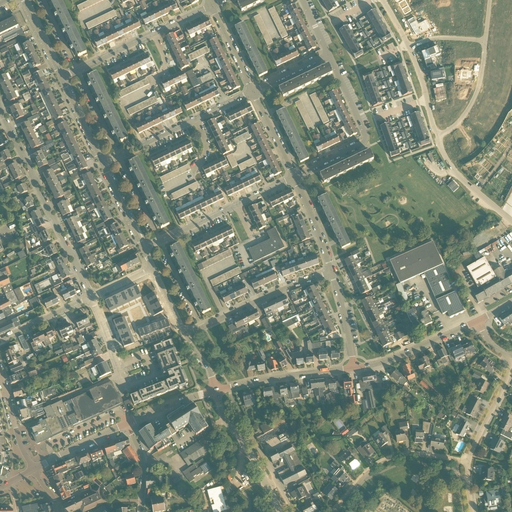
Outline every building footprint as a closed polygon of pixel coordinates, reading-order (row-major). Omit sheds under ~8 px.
[(63,4),(60,0),(46,0),(47,1),(47,2),(49,1),(50,3),(51,2),(54,8),(63,4)] [(256,0),(243,0),(236,4),(237,7),(239,6),(242,12),(250,8),(258,4),(256,0)] [(394,0),(396,2),(397,1),(405,15),(411,11),(404,0),(394,0)] [(169,5),(172,12),(178,9),(175,2),(169,5)] [(334,3),(326,8),(329,13),(337,8),(334,3)] [(62,24),(71,20),(67,12),(63,4),(54,8),(57,15),(54,16),(55,18),(57,17),(58,19),(59,18),(62,24)] [(290,13),(297,10),(294,4),(288,8),(289,11),(288,12),(282,15),(283,17),(287,15),(289,14),(290,13)] [(167,15),(172,12),(169,5),(164,8),(167,15)] [(161,17),(167,15),(164,8),(158,10),(161,17)] [(156,20),(161,17),(158,10),(153,13),(156,20)] [(293,19),(300,15),(297,10),(290,13),(293,19)] [(370,20),(378,15),(375,10),(367,15),(370,20)] [(151,22),(156,20),(153,13),(147,15),(151,22)] [(500,13),(499,26),(508,27),(510,14),(500,13)] [(19,39),(7,44),(0,47),(0,37),(2,37),(5,43),(18,36),(16,33),(19,32),(17,29),(21,28),(20,25),(19,26),(14,14),(0,21),(0,51),(1,51),(7,48),(20,42),(19,39)] [(145,25),(151,22),(147,15),(142,18),(145,25)] [(296,24),(302,21),(300,15),(293,19),(296,24)] [(370,20),(373,24),(381,20),(378,15),(370,20)] [(445,15),(435,16),(436,29),(439,29),(439,30),(443,30),(442,21),(445,21),(445,15)] [(414,17),(407,21),(415,35),(430,27),(426,20),(418,24),(414,17)] [(206,28),(211,26),(208,19),(203,21),(206,28)] [(70,41),(79,37),(75,29),(71,20),(62,24),(65,31),(62,33),(63,34),(65,34),(66,35),(67,35),(70,41)] [(137,20),(132,23),(135,30),(141,27),(137,20)] [(381,20),(373,24),(375,29),(383,25),(381,20)] [(200,31),(206,28),(203,21),(197,24),(200,31)] [(298,30),(305,26),(302,21),(296,24),(298,30)] [(251,40),(247,32),(243,24),(244,24),(243,23),(243,22),(239,24),(240,25),(235,28),(238,35),(237,35),(239,38),(240,38),(243,44),(251,40)] [(132,23),(127,25),(130,32),(135,30),(132,23)] [(195,33),(200,31),(197,24),(192,27),(195,33)] [(124,35),(130,32),(127,25),(126,25),(124,26),(121,28),(124,35)] [(386,29),(383,25),(375,29),(378,34),(386,29)] [(301,35),(308,32),(305,26),(298,30),(301,35)] [(342,36),(350,31),(347,26),(340,31),(342,36)] [(187,37),(195,33),(192,27),(186,29),(187,32),(185,33),(187,37)] [(119,38),(124,35),(121,28),(116,31),(119,38)] [(378,34),(381,39),(389,34),(386,29),(378,34)] [(498,33),(497,44),(504,45),(506,35),(507,35),(508,31),(501,30),(501,34),(498,33)] [(114,40),(119,38),(116,31),(110,33),(114,40)] [(342,36),(345,40),(353,36),(350,31),(342,36)] [(301,35),(303,40),(310,37),(308,32),(301,35)] [(108,43),(114,40),(110,33),(105,36),(108,43)] [(176,39),(173,34),(166,37),(169,42),(176,39)] [(389,34),(381,39),(383,43),(392,38),(389,34)] [(103,45),(108,43),(105,36),(100,38),(103,45)] [(356,41),(353,36),(345,40),(348,45),(356,41)] [(87,53),(83,45),(79,37),(70,41),(73,47),(70,49),(71,51),(73,50),(74,52),(75,51),(76,52),(78,57),(83,55),(84,57),(85,56),(87,55),(87,53)] [(305,44),(306,46),(313,42),(310,37),(303,40),(305,44)] [(97,48),(103,45),(100,38),(94,41),(97,48)] [(212,47),(219,44),(216,38),(210,42),(212,47)] [(171,48),(178,44),(176,39),(169,42),(171,48)] [(251,61),(259,57),(255,49),(251,40),(243,44),(246,51),(245,51),(247,55),(248,54),(251,61)] [(350,50),(358,45),(356,41),(348,45),(350,50)] [(19,54),(32,48),(30,42),(19,47),(21,51),(18,52),(19,54)] [(313,42),(306,46),(309,51),(316,48),(313,42)] [(174,53),(181,50),(178,44),(171,48),(174,53)] [(215,53),(222,49),(219,44),(212,47),(215,53)] [(353,54),(361,50),(358,45),(350,50),(353,54)] [(435,49),(425,53),(428,62),(427,62),(429,67),(436,65),(433,57),(437,56),(438,57),(443,55),(440,46),(434,48),(435,49)] [(35,53),(32,48),(19,54),(20,57),(23,55),(26,54),(27,57),(35,53)] [(497,48),(496,61),(505,62),(507,49),(497,48)] [(218,58),(224,55),(222,49),(215,53),(218,58)] [(295,49),(290,52),(293,59),(299,56),(295,49)] [(176,59),(183,55),(181,50),(174,53),(176,59)] [(364,54),(361,50),(353,54),(353,55),(355,59),(364,54)] [(290,52),(284,55),(288,62),(293,59),(290,52)] [(38,59),(35,53),(27,57),(29,61),(23,64),(24,66),(30,63),(38,59)] [(179,64),(186,61),(183,55),(176,59),(179,64)] [(220,63),(227,60),(224,55),(218,58),(220,63)] [(282,64),(288,62),(284,55),(279,57),(282,64)] [(142,58),(146,65),(151,63),(148,56),(142,58)] [(267,73),(263,65),(259,57),(251,61),(254,68),(253,68),(255,71),(256,71),(259,77),(267,73)] [(277,67),(282,64),(279,57),(273,60),(277,67)] [(140,68),(146,65),(142,58),(137,61),(140,68)] [(30,63),(33,69),(41,65),(38,59),(30,63)] [(223,69),(230,65),(227,60),(220,63),(223,69)] [(135,70),(140,68),(137,61),(132,64),(135,70)] [(186,61),(179,64),(182,70),(189,66),(186,61)] [(403,68),(404,68),(402,63),(393,66),(395,71),(403,68)] [(130,73),(135,70),(132,64),(126,66),(130,73)] [(225,74),(232,71),(230,65),(223,69),(225,74)] [(324,78),(332,74),(328,65),(320,69),(312,73),(316,81),(324,78)] [(494,68),(494,72),(494,75),(505,76),(506,69),(508,70),(508,66),(501,65),(501,68),(495,67),(495,68),(494,68)] [(124,76),(130,73),(126,66),(121,69),(124,76)] [(470,68),(455,66),(455,70),(458,71),(458,78),(461,78),(460,82),(471,83),(472,71),(469,71),(470,68)] [(396,76),(405,73),(403,68),(395,71),(396,76)] [(119,78),(124,76),(121,69),(115,71),(119,78)] [(435,73),(430,74),(432,81),(443,79),(441,72),(444,72),(444,69),(435,70),(435,73)] [(214,78),(211,73),(197,80),(192,70),(186,73),(193,88),(214,78)] [(36,80),(44,77),(41,71),(33,75),(36,80)] [(113,81),(119,78),(115,71),(110,74),(113,81)] [(228,80),(235,76),(232,71),(225,74),(228,80)] [(178,75),(181,82),(186,79),(183,72),(178,75)] [(308,85),(316,81),(312,73),(304,77),(295,81),(299,89),(308,85)] [(364,81),(373,78),(371,73),(362,77),(364,82),(365,82),(364,81)] [(405,73),(396,76),(398,81),(407,78),(405,73)] [(104,90),(100,82),(96,74),(88,78),(91,84),(88,86),(89,87),(89,88),(91,87),(92,89),(93,88),(96,94),(104,90)] [(0,84),(1,84),(8,80),(6,75),(0,77),(0,84)] [(175,85),(181,82),(178,75),(172,78),(175,85)] [(231,85),(237,82),(235,76),(228,80),(231,85)] [(36,80),(39,86),(46,82),(44,77),(36,80)] [(170,87),(175,85),(172,78),(167,80),(170,87)] [(364,81),(365,82),(366,87),(375,84),(373,78),(364,81)] [(407,78),(398,81),(400,86),(409,83),(407,78)] [(11,86),(8,80),(1,84),(2,87),(2,88),(3,90),(11,86)] [(164,90),(170,87),(167,80),(161,83),(164,90)] [(281,98),(291,93),(299,89),(295,81),(287,85),(279,89),(281,94),(280,95),(281,98)] [(492,81),(489,93),(498,95),(501,83),(492,81)] [(41,92),(49,88),(46,82),(39,86),(41,92)] [(237,82),(231,85),(233,91),(240,87),(237,82)] [(409,83),(400,86),(402,91),(410,88),(409,83)] [(375,84),(366,87),(368,92),(377,89),(375,84)] [(436,90),(434,91),(436,101),(446,99),(443,85),(435,86),(436,90)] [(13,90),(11,86),(3,90),(4,91),(3,91),(4,94),(5,93),(6,96),(14,92),(14,93),(17,91),(16,89),(13,90)] [(42,92),(44,98),(52,94),(49,88),(41,92),(42,92)] [(211,91),(214,98),(219,95),(216,88),(211,91)] [(410,88),(402,91),(404,97),(412,93),(410,88)] [(214,98),(211,91),(210,89),(204,91),(205,93),(208,100),(214,98)] [(377,89),(368,92),(370,97),(379,94),(377,89)] [(104,110),(112,106),(108,98),(104,90),(96,94),(99,101),(96,102),(97,104),(98,103),(99,105),(101,104),(104,110)] [(332,99),(339,96),(336,90),(329,94),(332,99)] [(17,99),(14,93),(14,92),(6,96),(7,97),(6,97),(7,99),(8,99),(9,102),(17,99)] [(203,103),(208,100),(205,93),(200,96),(203,103)] [(44,98),(47,103),(55,100),(52,94),(44,98)] [(372,102),(380,99),(379,94),(370,97),(372,102)] [(198,106),(203,103),(200,96),(194,99),(198,106)] [(334,105),(341,101),(339,96),(332,99),(334,105)] [(192,108),(198,106),(194,99),(189,101),(192,108)] [(380,99),(372,102),(374,107),(382,104),(380,99)] [(486,100),(481,110),(488,114),(493,104),(495,105),(496,102),(490,99),(489,102),(486,100)] [(47,103),(50,109),(57,105),(55,100),(47,103)] [(187,111),(192,108),(189,101),(183,104),(187,111)] [(337,110),(344,107),(341,101),(334,105),(337,110)] [(13,114),(21,110),(18,105),(10,109),(12,111),(11,112),(12,114),(13,114)] [(50,109),(52,115),(60,111),(57,105),(50,109)] [(247,114),(253,111),(250,105),(244,107),(247,114)] [(104,119),(105,120),(106,119),(107,121),(109,121),(112,127),(120,123),(116,115),(112,106),(104,110),(107,117),(104,119)] [(173,109),(177,116),(182,113),(179,106),(173,109)] [(242,117),(247,114),(244,107),(239,110),(242,117)] [(340,115),(346,112),(344,107),(337,110),(340,115)] [(284,130),(293,126),(289,118),(285,110),(284,108),(281,109),(282,111),(276,114),(280,120),(279,121),(280,124),(281,124),(284,130)] [(171,118),(177,116),(173,109),(168,111),(171,118)] [(24,117),(21,110),(13,114),(13,115),(14,118),(15,117),(16,121),(24,117)] [(236,119),(242,117),(239,110),(233,112),(236,119)] [(63,117),(60,111),(52,115),(55,121),(63,117)] [(166,121),(171,118),(168,111),(163,114),(166,121)] [(151,112),(149,113),(151,116),(152,119),(155,126),(161,123),(157,117),(156,114),(153,115),(151,112)] [(231,122),(236,119),(233,112),(228,115),(231,122)] [(342,121),(349,117),(346,112),(340,115),(342,121)] [(412,121),(421,118),(419,113),(411,116),(412,121)] [(481,113),(473,124),(481,130),(489,119),(481,113)] [(163,114),(157,117),(161,123),(166,121),(163,114)] [(345,126),(352,123),(349,117),(342,121),(345,126)] [(423,123),(421,118),(412,121),(414,127),(423,123)] [(152,119),(146,122),(150,129),(155,126),(152,119)] [(210,128),(217,125),(214,119),(207,123),(210,128)] [(23,131),(24,132),(32,128),(29,122),(21,126),(22,129),(23,132),(23,131)] [(61,132),(68,128),(66,122),(58,126),(61,132)] [(144,131),(150,129),(146,122),(141,124),(144,131)] [(112,135),(112,137),(113,137),(114,136),(115,138),(117,137),(120,143),(124,141),(125,141),(126,142),(129,141),(128,139),(124,131),(120,123),(112,127),(115,133),(112,135)] [(347,132),(354,128),(352,123),(345,126),(347,132)] [(423,123),(414,127),(416,132),(425,129),(423,123)] [(139,134),(144,131),(141,124),(135,127),(139,134)] [(253,133),(261,130),(258,124),(251,127),(253,133)] [(383,132),(391,129),(389,124),(381,127),(383,132)] [(213,134),(220,130),(217,125),(210,128),(213,134)] [(301,143),(297,134),(293,126),(284,130),(288,137),(286,137),(288,140),(289,140),(292,147),(301,143)] [(32,128),(24,132),(25,135),(26,137),(27,138),(34,134),(32,128)] [(61,132),(63,137),(71,134),(68,128),(61,132)] [(354,128),(347,132),(350,137),(357,134),(354,128)] [(391,129),(383,132),(384,137),(393,134),(391,129)] [(418,137),(427,134),(425,129),(416,132),(418,137)] [(215,139),(222,136),(220,130),(213,134),(215,139)] [(256,138),(263,135),(261,130),(253,133),(256,138)] [(466,133),(464,136),(473,143),(477,138),(479,139),(481,136),(476,132),(474,134),(470,130),(469,130),(466,133)] [(37,140),(34,134),(27,138),(26,139),(27,141),(28,141),(29,144),(37,140)] [(66,143),(74,139),(71,134),(63,137),(66,143)] [(393,134),(384,137),(386,142),(395,139),(393,134)] [(427,134),(418,137),(420,142),(428,139),(428,138),(427,134)] [(259,144),(266,140),(263,135),(256,138),(259,144)] [(331,138),(334,145),(340,142),(337,135),(331,138)] [(225,141),(222,136),(215,139),(218,144),(225,141)] [(37,140),(29,144),(30,144),(29,144),(30,147),(31,147),(32,150),(40,146),(40,145),(44,144),(41,138),(40,138),(37,140)] [(329,147),(334,145),(331,138),(326,140),(329,147)] [(429,138),(428,138),(428,139),(420,142),(422,147),(431,144),(429,138)] [(459,138),(448,144),(452,153),(464,147),(459,138)] [(69,149),(76,145),(74,139),(66,143),(69,149)] [(395,139),(386,142),(388,147),(396,144),(395,139)] [(261,149),(268,146),(266,140),(259,144),(261,149)] [(324,150),(329,147),(326,140),(320,143),(324,150)] [(187,151),(193,148),(189,141),(184,144),(187,151)] [(220,150),(227,146),(225,141),(218,144),(220,150)] [(296,153),(294,154),(296,157),(297,156),(300,163),(309,159),(305,151),(301,143),(292,147),(296,153)] [(318,153),(324,150),(320,143),(315,146),(318,153)] [(182,154),(187,151),(184,144),(178,147),(182,154)] [(390,152),(398,149),(396,144),(388,147),(390,152)] [(71,154),(79,150),(76,145),(69,149),(71,154)] [(231,145),(227,146),(220,150),(223,155),(230,152),(234,150),(232,147),(231,145)] [(45,158),(48,156),(46,152),(49,151),(47,146),(39,150),(41,152),(33,156),(36,162),(45,158)] [(264,155),(271,151),(268,146),(261,149),(264,155)] [(177,156),(182,154),(178,147),(173,149),(176,156),(177,156)] [(173,162),(174,166),(176,169),(178,168),(177,165),(175,161),(178,160),(177,156),(176,156),(173,149),(168,152),(171,159),(173,162)] [(390,152),(389,152),(391,158),(400,154),(398,149),(390,152)] [(72,155),(74,160),(82,156),(79,150),(71,154),(72,155)] [(0,161),(0,163),(1,163),(5,161),(11,158),(7,151),(1,154),(0,154),(0,161)] [(267,160),(274,157),(271,151),(264,155),(267,160)] [(357,167),(365,163),(373,159),(369,151),(361,155),(353,159),(357,167)] [(165,161),(171,159),(168,152),(162,155),(165,161)] [(163,163),(165,161),(162,155),(157,157),(164,171),(166,170),(164,167),(163,163)] [(82,156),(74,160),(76,163),(67,168),(68,170),(85,162),(82,156)] [(146,176),(142,167),(138,159),(137,157),(134,159),(134,161),(129,163),(132,170),(129,172),(130,173),(132,172),(133,174),(134,174),(137,180),(146,176)] [(161,172),(164,171),(157,157),(151,160),(154,167),(155,166),(157,170),(160,169),(161,172)] [(269,165),(276,162),(274,157),(267,160),(269,165)] [(47,162),(45,158),(36,162),(39,169),(47,165),(48,167),(56,164),(53,159),(47,162)] [(219,161),(222,167),(228,165),(224,158),(219,161)] [(340,175),(349,171),(357,167),(353,159),(345,163),(336,167),(340,175)] [(219,161),(213,163),(217,170),(222,167),(219,161)] [(69,172),(72,171),(75,169),(76,170),(78,169),(80,172),(88,168),(85,162),(68,170),(69,172)] [(272,171),(279,167),(276,162),(269,165),(272,171)] [(213,163),(208,166),(211,173),(217,170),(213,163)] [(7,168),(7,169),(10,175),(12,174),(19,171),(16,164),(12,166),(7,168)] [(47,180),(55,176),(53,172),(59,169),(57,164),(50,168),(51,170),(44,174),(47,180)] [(211,173),(208,166),(202,169),(206,175),(211,173)] [(279,167),(272,171),(269,172),(270,176),(273,174),(275,176),(281,173),(279,167)] [(336,167),(328,171),(320,175),(323,180),(321,181),(322,184),(332,179),(340,175),(336,167)] [(21,174),(19,171),(12,174),(10,175),(13,181),(14,181),(22,177),(21,174)] [(85,183),(93,179),(90,173),(83,177),(85,183)] [(252,177),(255,184),(261,181),(258,174),(252,177)] [(50,187),(58,183),(55,176),(47,180),(50,187)] [(153,192),(149,184),(146,176),(137,180),(140,186),(137,188),(138,189),(138,190),(140,189),(141,191),(142,190),(145,196),(153,192)] [(250,186),(255,184),(252,177),(247,179),(250,186)] [(96,185),(93,179),(85,183),(83,184),(79,186),(80,188),(84,187),(84,186),(86,185),(88,188),(96,185)] [(244,189),(250,186),(247,179),(241,182),(244,189)] [(448,186),(454,192),(459,187),(453,181),(448,186)] [(239,191),(244,189),(241,182),(236,184),(239,191)] [(53,193),(61,189),(58,183),(50,187),(53,193)] [(234,194),(239,191),(236,184),(230,187),(234,194)] [(21,194),(21,195),(27,192),(24,185),(14,189),(16,194),(17,193),(18,196),(21,194)] [(91,194),(98,190),(96,185),(88,188),(91,194)] [(228,197),(234,194),(230,187),(225,190),(228,197)] [(70,196),(72,195),(70,190),(64,193),(61,189),(53,193),(56,200),(64,196),(65,198),(70,196)] [(93,200),(101,196),(98,190),(91,194),(93,200)] [(289,200),(294,197),(291,190),(285,193),(289,200)] [(161,208),(157,200),(153,192),(145,196),(148,203),(145,204),(146,206),(148,205),(149,207),(150,206),(153,213),(161,208)] [(215,195),(218,201),(224,199),(220,192),(215,195)] [(283,202),(289,200),(285,193),(280,195),(283,202)] [(326,216),(334,212),(330,204),(326,195),(325,193),(322,195),(323,197),(318,199),(321,206),(320,207),(322,210),(323,209),(326,216)] [(213,204),(218,201),(215,195),(209,197),(213,204)] [(278,205),(283,202),(280,195),(274,198),(278,205)] [(60,211),(70,206),(71,206),(68,200),(71,198),(70,196),(65,198),(66,201),(65,202),(58,205),(60,211)] [(95,203),(96,205),(104,202),(101,196),(93,200),(95,203)] [(207,207),(213,204),(209,197),(204,200),(207,207)] [(33,210),(32,207),(34,206),(31,201),(32,201),(30,198),(24,201),(23,198),(18,200),(12,203),(13,206),(20,203),(24,211),(25,210),(27,213),(30,212),(33,210)] [(272,208),(278,205),(274,198),(269,201),(269,202),(272,208)] [(202,209),(207,207),(204,200),(199,202),(202,209)] [(99,211),(107,207),(104,202),(96,205),(93,207),(90,208),(91,211),(95,209),(95,210),(98,208),(99,211)] [(197,212),(202,209),(199,202),(193,205),(197,212)] [(191,214),(197,212),(193,205),(188,208),(191,214)] [(258,211),(256,205),(249,208),(251,214),(258,211)] [(70,213),(72,212),(70,206),(60,211),(63,216),(70,213)] [(102,217),(109,213),(107,207),(99,211),(102,217)] [(153,221),(154,222),(156,221),(157,223),(158,223),(158,224),(161,229),(169,225),(165,217),(161,208),(153,213),(156,219),(153,221)] [(186,217),(191,214),(188,208),(182,210),(186,217)] [(180,220),(186,217),(182,210),(177,213),(180,220)] [(32,223),(42,218),(39,211),(31,215),(30,212),(27,213),(25,214),(29,221),(30,220),(32,223)] [(254,219),(261,216),(258,211),(251,214),(254,219)] [(334,232),(342,228),(338,220),(334,212),(326,216),(329,223),(328,223),(329,226),(330,226),(334,232)] [(109,213),(102,217),(104,222),(112,219),(109,213)] [(295,224),(303,221),(301,215),(293,218),(295,224)] [(256,225),(263,221),(261,216),(254,219),(256,225)] [(74,217),(67,221),(70,227),(77,223),(80,221),(82,220),(81,218),(76,220),(74,217)] [(35,234),(39,231),(38,228),(45,225),(42,218),(32,223),(33,226),(32,227),(33,229),(35,234)] [(269,225),(266,227),(263,221),(256,225),(259,230),(265,228),(266,231),(271,229),(269,225)] [(297,230),(305,227),(303,221),(295,224),(297,230)] [(80,229),(77,223),(70,227),(72,232),(80,229)] [(105,229),(108,235),(120,229),(117,223),(109,227),(106,228),(105,229)] [(228,237),(234,234),(231,227),(225,230),(228,237)] [(300,236),(308,233),(305,227),(297,230),(300,236)] [(85,233),(82,228),(80,229),(72,232),(75,238),(82,234),(85,233)] [(350,245),(346,236),(342,228),(334,232),(337,239),(336,240),(337,243),(338,242),(339,243),(342,249),(350,245)] [(112,239),(122,234),(120,229),(108,235),(106,235),(107,238),(111,236),(112,239)] [(275,229),(267,232),(271,240),(252,249),(254,254),(251,255),(254,262),(284,248),(275,229)] [(223,239),(228,237),(225,230),(220,232),(223,239)] [(43,244),(46,242),(51,240),(47,231),(41,234),(39,231),(35,234),(37,240),(39,239),(40,241),(43,244)] [(221,240),(223,239),(220,232),(214,235),(218,242),(221,240)] [(308,233),(300,236),(302,242),(310,239),(308,233)] [(82,234),(75,238),(78,243),(85,240),(82,234)] [(117,244),(125,240),(122,234),(112,239),(114,243),(110,245),(111,247),(115,245),(117,244)] [(212,244),(218,242),(214,235),(209,238),(212,244)] [(212,244),(209,238),(204,240),(207,247),(212,244)] [(120,249),(117,251),(119,254),(126,251),(125,248),(128,246),(125,240),(117,244),(120,249)] [(201,250),(207,247),(204,240),(198,243),(201,250)] [(433,242),(390,261),(400,284),(424,273),(442,315),(447,312),(450,318),(464,311),(461,306),(433,242)] [(187,261),(183,253),(179,245),(178,243),(175,244),(176,246),(175,247),(170,249),(174,256),(171,257),(171,258),(171,259),(173,258),(174,260),(175,259),(178,265),(187,261)] [(196,252),(201,250),(198,243),(193,245),(196,252)] [(48,257),(50,257),(57,253),(53,245),(46,248),(46,249),(43,250),(44,253),(43,256),(48,257)] [(82,256),(89,253),(87,247),(80,251),(82,256)] [(316,256),(313,257),(312,254),(311,255),(310,251),(308,252),(313,266),(319,264),(316,256)] [(307,268),(313,266),(308,252),(305,253),(306,257),(303,258),(304,261),(304,260),(307,268)] [(357,259),(354,260),(352,257),(356,255),(354,252),(346,256),(347,259),(345,261),(347,266),(358,261),(357,259)] [(479,252),(473,255),(477,261),(483,258),(479,252)] [(97,253),(91,256),(89,253),(82,256),(85,262),(92,258),(98,255),(97,253)] [(128,259),(133,267),(139,263),(136,256),(137,255),(136,253),(130,256),(130,258),(128,259)] [(296,256),(294,257),(295,260),(296,263),(292,265),(295,273),(301,271),(298,263),(297,259),(296,256)] [(58,267),(64,264),(61,258),(55,261),(52,262),(51,260),(45,262),(47,265),(51,263),(52,266),(56,264),(58,267)] [(92,258),(85,262),(88,267),(91,265),(93,268),(100,265),(98,262),(95,264),(92,258)] [(502,289),(493,272),(484,258),(466,268),(478,289),(472,292),(478,303),(502,289)] [(116,268),(118,272),(119,274),(123,272),(133,267),(128,259),(115,266),(116,268)] [(7,276),(8,275),(23,269),(22,267),(25,266),(22,260),(1,270),(0,270),(0,288),(2,287),(10,284),(11,284),(7,276)] [(300,262),(298,263),(301,271),(307,268),(304,260),(304,261),(300,262)] [(358,268),(356,265),(359,264),(362,262),(361,260),(358,261),(347,266),(350,272),(358,268)] [(186,282),(195,277),(191,269),(187,261),(178,265),(182,272),(178,273),(179,275),(181,274),(182,276),(183,275),(186,282)] [(61,273),(67,270),(64,264),(58,267),(60,273),(61,273)] [(292,265),(286,267),(289,275),(295,273),(292,265)] [(283,277),(289,275),(286,267),(280,269),(283,277)] [(361,274),(359,272),(362,271),(361,267),(358,268),(350,272),(353,278),(361,274)] [(493,272),(502,289),(511,283),(511,269),(505,273),(502,268),(493,272)] [(59,279),(52,283),(54,287),(61,284),(60,281),(63,279),(70,276),(67,270),(61,273),(60,273),(57,275),(58,279),(59,279)] [(268,274),(271,282),(277,279),(274,271),(268,274)] [(361,274),(353,278),(356,283),(363,280),(366,279),(369,277),(367,271),(363,273),(361,274)] [(255,276),(254,273),(251,274),(253,277),(252,277),(254,280),(251,282),(254,290),(260,287),(256,279),(255,276)] [(266,284),(271,282),(268,274),(262,277),(266,284)] [(194,298),(203,294),(199,286),(195,277),(186,282),(190,288),(186,290),(187,291),(189,291),(190,293),(191,292),(194,298)] [(262,277),(256,279),(260,287),(266,284),(262,277)] [(366,285),(372,283),(371,280),(368,282),(366,279),(363,280),(356,283),(358,289),(366,285)] [(235,282),(238,288),(242,296),(248,293),(244,285),(241,287),(238,280),(235,282)] [(242,296),(238,288),(235,282),(233,283),(236,289),(233,290),(236,298),(242,296)] [(35,285),(39,294),(43,292),(39,283),(35,285)] [(397,285),(403,302),(408,301),(402,283),(397,285)] [(14,291),(10,284),(2,287),(5,295),(14,291)] [(369,291),(366,285),(358,289),(361,295),(369,291)] [(137,286),(130,289),(135,299),(141,296),(137,286)] [(227,293),(231,301),(236,298),(233,290),(229,292),(226,286),(224,287),(226,290),(227,293)] [(314,286),(306,290),(303,291),(305,295),(306,297),(309,296),(316,292),(314,286)] [(15,304),(19,302),(24,299),(25,299),(20,288),(14,291),(5,295),(8,301),(0,304),(0,311),(8,308),(15,304)] [(67,291),(71,298),(77,295),(73,288),(67,291)] [(130,289),(124,292),(129,302),(135,299),(130,289)] [(65,300),(71,298),(67,291),(61,293),(65,300)] [(124,292),(118,295),(122,305),(129,302),(124,292)] [(311,302),(319,298),(316,292),(309,296),(311,302)] [(154,293),(144,297),(147,304),(157,299),(154,293)] [(227,293),(221,296),(225,304),(231,301),(227,293)] [(211,310),(207,302),(203,294),(194,298),(197,305),(194,306),(195,308),(197,307),(198,309),(199,308),(202,314),(211,310)] [(291,297),(294,303),(297,301),(301,300),(299,297),(299,298),(299,297),(297,294),(294,296),(291,297)] [(118,295),(111,298),(116,308),(122,305),(118,295)] [(50,299),(53,306),(59,303),(56,296),(50,299)] [(279,299),(283,307),(289,304),(285,296),(279,299)] [(37,297),(29,301),(33,310),(41,306),(40,302),(37,297)] [(361,301),(364,307),(372,303),(372,304),(374,302),(372,297),(361,301)] [(111,298),(105,301),(110,311),(116,308),(111,298)] [(307,309),(308,310),(311,309),(312,308),(314,307),(322,304),(319,298),(311,302),(309,303),(311,306),(307,308),(307,309)] [(47,309),(53,306),(50,299),(44,302),(47,309)] [(157,299),(147,304),(150,310),(160,306),(157,299)] [(274,302),(277,310),(279,312),(282,311),(284,310),(283,307),(279,299),(274,302)] [(274,311),(277,310),(274,302),(268,304),(271,312),(272,312),(274,316),(275,318),(277,317),(276,314),(274,311)] [(375,309),(372,304),(372,303),(364,307),(367,313),(375,309)] [(272,312),(271,312),(268,304),(262,307),(267,316),(268,318),(274,316),(272,312)] [(317,313),(325,309),(322,304),(314,307),(317,313)] [(160,306),(150,310),(153,317),(163,312),(160,306)] [(11,315),(8,308),(0,311),(0,320),(5,318),(11,315)] [(367,313),(370,318),(382,313),(385,311),(383,308),(378,310),(377,308),(375,309),(367,313)] [(320,318),(327,315),(325,309),(317,313),(320,318)] [(418,319),(417,319),(413,309),(406,312),(411,322),(415,329),(423,326),(423,327),(432,323),(426,311),(422,313),(424,319),(421,321),(418,322),(417,320),(418,319)] [(260,318),(258,314),(256,310),(250,313),(254,320),(260,318)] [(248,323),(254,320),(250,313),(245,315),(248,323)] [(370,318),(372,324),(383,319),(384,318),(382,313),(370,318)] [(511,324),(511,321),(507,314),(499,319),(504,326),(509,322),(511,325),(511,324)] [(243,326),(248,323),(245,315),(239,318),(243,326)] [(320,326),(322,324),(330,321),(327,315),(320,318),(320,319),(317,320),(314,321),(315,324),(318,322),(320,326)] [(86,329),(87,328),(91,326),(87,316),(81,319),(84,326),(85,328),(86,329)] [(123,317),(113,321),(116,328),(126,324),(123,317)] [(0,335),(15,328),(21,325),(18,318),(0,326),(0,335)] [(238,339),(236,333),(242,330),(243,333),(246,332),(244,329),(243,326),(239,318),(233,321),(234,324),(228,327),(234,340),(238,339)] [(85,328),(84,326),(81,319),(75,322),(78,328),(80,331),(85,328)] [(375,330),(389,323),(388,321),(385,322),(383,319),(372,324),(375,330)] [(325,330),(333,326),(330,321),(322,324),(325,330)] [(378,335),(388,331),(388,330),(389,330),(388,327),(390,325),(389,323),(375,330),(378,335)] [(64,327),(67,333),(73,331),(70,324),(64,327)] [(126,324),(116,328),(119,335),(129,330),(126,324)] [(325,330),(326,332),(328,336),(336,332),(333,326),(325,330)] [(69,336),(67,333),(64,327),(58,330),(61,336),(62,336),(63,339),(69,336)] [(49,339),(54,337),(50,328),(45,331),(46,333),(49,339)] [(129,330),(119,335),(121,341),(131,337),(129,330)] [(388,331),(378,335),(381,341),(388,337),(388,338),(394,335),(393,332),(390,334),(388,331)] [(49,339),(46,333),(45,333),(43,334),(42,332),(37,335),(40,343),(43,342),(46,347),(51,344),(49,339)] [(88,333),(87,334),(85,334),(86,337),(84,338),(84,336),(82,337),(82,335),(79,336),(80,338),(79,338),(82,343),(85,342),(86,341),(85,340),(90,338),(88,335),(88,333)] [(38,345),(40,343),(37,335),(31,337),(32,339),(29,340),(29,341),(34,352),(40,350),(38,345)] [(131,337),(121,341),(124,347),(134,343),(131,337)] [(391,343),(388,338),(388,337),(381,341),(383,347),(391,343)] [(85,354),(99,347),(96,340),(88,344),(90,349),(88,350),(87,350),(83,352),(85,354)] [(174,350),(173,348),(172,346),(173,345),(171,340),(153,347),(156,354),(159,364),(162,370),(164,375),(167,373),(169,378),(175,375),(177,379),(174,381),(165,384),(156,388),(147,391),(138,395),(131,397),(134,406),(139,404),(138,402),(140,402),(142,401),(143,402),(148,400),(147,399),(149,398),(151,397),(152,399),(157,397),(156,395),(158,395),(160,394),(161,395),(166,393),(165,392),(167,391),(169,390),(170,392),(175,390),(174,388),(176,388),(178,387),(179,389),(187,386),(185,382),(187,381),(184,371),(183,372),(181,368),(181,367),(179,364),(180,363),(178,358),(177,359),(176,357),(175,355),(177,354),(175,349),(174,350)] [(339,351),(331,352),(330,342),(326,342),(327,350),(326,350),(327,352),(327,357),(331,356),(331,359),(340,359),(339,351)] [(466,345),(461,347),(465,356),(466,357),(475,353),(471,343),(467,344),(466,345)] [(7,359),(15,356),(14,353),(19,351),(17,345),(5,350),(6,352),(4,353),(7,359)] [(455,360),(465,356),(461,347),(460,345),(456,347),(455,347),(451,349),(455,360)] [(95,358),(102,355),(99,347),(85,354),(86,357),(88,356),(93,354),(95,358)] [(297,348),(298,353),(291,353),(289,349),(286,351),(291,360),(294,358),(296,358),(297,365),(301,365),(301,364),(304,364),(302,348),(297,348)] [(445,367),(444,365),(447,363),(444,358),(447,357),(444,349),(443,350),(442,349),(441,350),(440,351),(437,352),(441,359),(437,361),(439,367),(440,366),(443,368),(445,367)] [(314,363),(312,350),(308,350),(309,355),(305,355),(306,364),(307,364),(308,365),(310,364),(314,363)] [(250,364),(251,370),(257,369),(258,371),(265,370),(263,362),(265,361),(263,359),(260,351),(256,353),(261,362),(250,364)] [(276,358),(277,360),(282,369),(286,366),(287,366),(284,360),(286,359),(282,352),(278,355),(279,356),(276,358)] [(327,360),(327,357),(327,352),(318,353),(318,352),(316,352),(316,357),(319,357),(319,361),(327,360)] [(24,362),(21,356),(16,358),(15,356),(7,359),(9,365),(11,364),(12,366),(12,367),(24,362)] [(417,365),(421,374),(426,372),(424,369),(430,366),(426,357),(420,360),(421,363),(417,365)] [(271,371),(278,369),(276,361),(275,362),(274,358),(267,359),(268,363),(270,363),(271,371)] [(486,358),(480,366),(491,374),(492,375),(494,372),(493,371),(494,369),(492,368),(495,364),(486,358)] [(24,362),(12,367),(10,368),(12,374),(23,370),(27,369),(25,366),(30,364),(28,361),(24,362)] [(95,367),(100,378),(109,374),(111,373),(106,363),(106,362),(95,367)] [(402,372),(405,377),(405,376),(406,378),(407,378),(408,381),(415,378),(409,365),(408,365),(407,365),(405,366),(405,367),(402,368),(404,371),(402,372)] [(27,371),(28,374),(30,378),(37,375),(34,368),(27,371)] [(407,382),(402,377),(396,371),(391,376),(397,382),(400,384),(404,385),(407,382)] [(368,374),(371,387),(378,385),(375,373),(368,374)] [(22,376),(21,374),(17,375),(9,379),(11,385),(23,380),(22,377),(22,376)] [(364,388),(371,387),(368,374),(362,375),(363,380),(359,381),(360,387),(364,386),(364,388)] [(357,396),(353,396),(351,379),(343,380),(343,381),(338,382),(339,388),(344,388),(344,390),(348,389),(349,397),(350,397),(351,406),(358,405),(358,400),(357,396)] [(319,391),(318,388),(317,380),(310,381),(311,389),(314,389),(315,392),(315,397),(316,397),(319,396),(319,391)] [(338,382),(335,382),(335,381),(334,381),(333,380),(332,380),(331,381),(332,381),(328,382),(329,389),(330,389),(330,391),(331,391),(331,393),(329,394),(332,401),(335,400),(333,395),(334,395),(333,391),(336,391),(336,388),(339,388),(338,382)] [(122,403),(117,393),(112,381),(98,388),(108,410),(122,403)] [(420,384),(428,391),(430,389),(422,381),(420,384)] [(489,384),(481,381),(476,390),(483,394),(489,384)] [(18,385),(19,389),(13,391),(15,398),(19,396),(19,398),(26,396),(25,393),(22,394),(21,389),(24,388),(23,383),(18,385)] [(299,395),(299,392),(297,384),(290,385),(291,390),(287,391),(289,400),(293,399),(292,399),(296,398),(299,397),(299,395)] [(47,396),(57,392),(54,386),(44,391),(45,391),(47,396)] [(287,391),(286,386),(279,387),(280,392),(277,393),(278,398),(284,397),(285,401),(286,403),(288,403),(289,407),(296,405),(293,399),(289,400),(287,391)] [(276,408),(283,417),(288,414),(281,404),(280,405),(278,398),(277,393),(275,393),(274,387),(270,388),(270,389),(263,390),(264,397),(272,396),(273,404),(276,403),(277,407),(276,408)] [(95,416),(108,410),(98,388),(85,394),(95,416)] [(244,402),(246,407),(256,404),(252,392),(242,394),(244,402)] [(365,393),(368,410),(375,409),(372,392),(365,393)] [(82,422),(95,416),(85,394),(72,400),(82,421),(82,422)] [(31,409),(33,408),(31,400),(28,401),(27,399),(17,402),(19,412),(28,410),(31,409)] [(481,403),(473,399),(466,414),(474,418),(474,417),(476,418),(478,414),(476,413),(481,403)] [(72,400),(63,404),(73,426),(74,426),(73,425),(77,423),(76,422),(78,421),(79,423),(79,422),(82,421),(72,400)] [(124,403),(128,412),(133,409),(129,400),(124,403)] [(63,404),(62,401),(51,406),(55,415),(62,431),(73,426),(63,404)] [(170,424),(166,427),(159,432),(156,433),(151,425),(139,433),(150,451),(155,448),(158,452),(171,444),(167,439),(172,437),(172,436),(177,433),(176,433),(189,425),(196,436),(208,428),(201,417),(201,416),(193,404),(185,409),(184,407),(167,418),(168,420),(168,421),(170,424)] [(46,416),(48,419),(47,419),(45,420),(52,436),(62,431),(55,415),(51,406),(44,409),(47,415),(46,416)] [(43,409),(35,412),(33,408),(31,409),(28,410),(19,412),(21,422),(22,421),(22,422),(22,423),(23,423),(24,423),(32,420),(31,418),(33,417),(34,416),(35,418),(37,417),(45,414),(43,409)] [(458,415),(453,412),(451,415),(457,418),(457,419),(462,421),(464,417),(458,415)] [(507,432),(509,428),(511,428),(511,425),(511,421),(510,421),(511,417),(505,414),(501,423),(503,424),(500,428),(507,432)] [(45,420),(29,428),(32,434),(34,434),(37,441),(36,442),(36,443),(37,443),(37,444),(38,444),(39,444),(39,443),(40,443),(40,442),(39,442),(52,436),(45,420)] [(470,425),(467,424),(462,421),(459,426),(456,424),(454,428),(455,432),(456,433),(455,434),(463,438),(465,433),(466,431),(467,431),(470,425)] [(406,441),(405,436),(404,432),(405,432),(404,430),(408,429),(407,422),(398,423),(400,431),(401,433),(395,434),(397,443),(406,441)] [(414,439),(415,439),(415,443),(423,444),(423,437),(424,437),(424,433),(429,434),(430,424),(423,422),(422,432),(416,431),(415,437),(414,437),(414,439)] [(268,423),(265,424),(260,427),(265,434),(272,430),(268,423)] [(389,433),(385,426),(381,429),(384,432),(374,439),(381,448),(388,442),(383,436),(385,434),(386,435),(389,433)] [(126,446),(130,445),(128,438),(114,442),(117,451),(124,449),(126,447),(126,446)] [(440,439),(431,438),(430,446),(437,447),(436,449),(442,450),(444,441),(440,441),(440,439)] [(499,454),(502,450),(503,446),(504,446),(505,444),(493,438),(490,444),(492,445),(490,449),(499,454)] [(203,439),(180,454),(188,466),(193,463),(193,462),(210,450),(203,439)] [(284,486),(306,474),(294,451),(302,446),(299,441),(291,445),(277,452),(276,451),(269,455),(273,464),(277,462),(276,460),(283,457),(288,468),(278,474),(284,486)] [(108,459),(112,458),(110,453),(113,452),(117,451),(114,442),(104,446),(108,459)] [(362,445),(357,449),(363,457),(366,455),(368,458),(374,453),(368,445),(364,448),(362,445)] [(133,466),(139,462),(140,461),(134,452),(130,446),(123,451),(124,453),(125,453),(128,457),(127,458),(133,466)] [(350,447),(347,449),(352,455),(353,456),(356,454),(350,447)] [(101,457),(104,456),(101,448),(95,450),(99,461),(102,460),(101,457)] [(97,462),(99,461),(95,450),(89,453),(92,460),(95,459),(97,462)] [(91,461),(88,453),(82,455),(87,467),(90,466),(88,462),(91,461)] [(359,464),(356,460),(355,460),(352,456),(351,456),(350,455),(347,456),(346,454),(340,458),(339,458),(343,463),(346,461),(350,466),(351,469),(352,469),(359,464)] [(84,468),(87,467),(82,455),(77,458),(79,465),(80,465),(82,464),(84,468)] [(80,467),(80,465),(79,465),(77,458),(64,463),(56,467),(50,469),(53,478),(62,474),(80,467)] [(187,480),(188,480),(190,483),(195,479),(194,477),(196,476),(197,477),(200,475),(201,476),(204,474),(205,475),(206,474),(206,475),(211,471),(212,470),(206,461),(204,461),(203,459),(183,473),(187,480)] [(332,475),(334,477),(339,481),(339,480),(344,485),(349,479),(344,474),(342,472),(344,469),(335,461),(330,466),(336,471),(332,475)] [(493,473),(494,468),(482,468),(481,473),(481,475),(482,475),(482,480),(491,481),(493,481),(493,473)] [(78,480),(85,477),(83,471),(76,475),(78,480)] [(153,477),(146,478),(146,488),(146,490),(146,492),(146,493),(150,493),(150,488),(160,488),(160,483),(162,482),(162,477),(167,477),(167,486),(172,486),(172,479),(171,471),(157,471),(158,477),(153,477)] [(119,481),(124,478),(125,478),(128,486),(136,484),(133,475),(132,476),(132,473),(123,475),(118,479),(119,481)] [(64,479),(62,474),(53,478),(56,485),(70,479),(69,477),(64,479)] [(58,490),(69,485),(68,483),(71,482),(71,481),(73,480),(71,476),(69,477),(70,479),(56,485),(57,487),(57,488),(57,489),(58,490)] [(91,479),(99,487),(102,484),(94,477),(91,479)] [(323,493),(324,495),(331,500),(334,497),(333,496),(337,490),(330,484),(323,493)] [(61,496),(72,490),(78,487),(77,485),(71,488),(70,485),(69,485),(58,490),(59,491),(58,492),(59,493),(60,493),(61,496)] [(80,498),(62,506),(64,511),(73,511),(80,509),(81,511),(85,511),(106,502),(100,487),(91,490),(92,492),(80,498)] [(221,487),(207,491),(212,511),(221,511),(227,510),(221,487)] [(308,494),(305,495),(301,488),(291,493),(294,499),(297,497),(299,501),(304,497),(306,500),(310,498),(308,494)] [(63,501),(71,497),(70,495),(73,493),(72,490),(61,496),(62,498),(62,499),(62,500),(63,500),(63,501)] [(498,491),(494,492),(494,491),(486,492),(487,499),(485,499),(485,501),(484,502),(485,506),(488,506),(488,507),(490,507),(490,511),(497,509),(496,503),(500,503),(499,493),(498,493),(498,491)] [(313,511),(317,510),(315,506),(314,506),(312,503),(321,498),(320,495),(315,497),(311,500),(304,504),(306,507),(302,509),(303,511),(313,511)] [(159,500),(159,497),(151,498),(152,511),(161,511),(165,511),(163,499),(159,500)] [(23,511),(48,511),(53,511),(53,510),(52,507),(49,504),(47,505),(46,502),(22,508),(23,511)]
